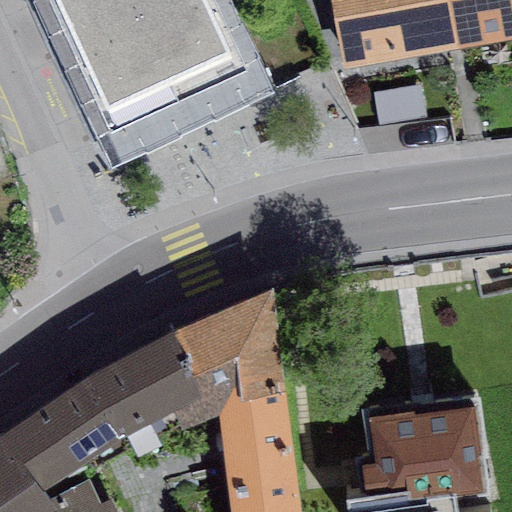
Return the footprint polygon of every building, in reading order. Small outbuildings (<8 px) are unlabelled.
[(228,0),(28,0),(109,172),(274,96),(228,0)] [(511,0),(327,0),(341,76),(511,45),(511,0)] [(272,259),(172,303),(201,365),(174,383),(181,402),(217,387),(226,371),(283,363),(272,259)] [(87,347),(4,405),(45,459),(122,407),(174,383),(201,365),(172,303),(87,347)] [(265,511),(304,506),(283,363),(226,371),(217,387),(232,511),(265,511)] [(498,511),(484,398),(377,412),(382,451),(368,453),(373,497),(414,492),(416,511),(498,511)] [(0,407),(0,511),(3,511),(55,479),(53,475),(45,459),(4,405),(0,407)] [(87,460),(53,475),(55,479),(3,511),(107,511),(108,511),(124,511),(111,480),(98,484),(87,460)]
